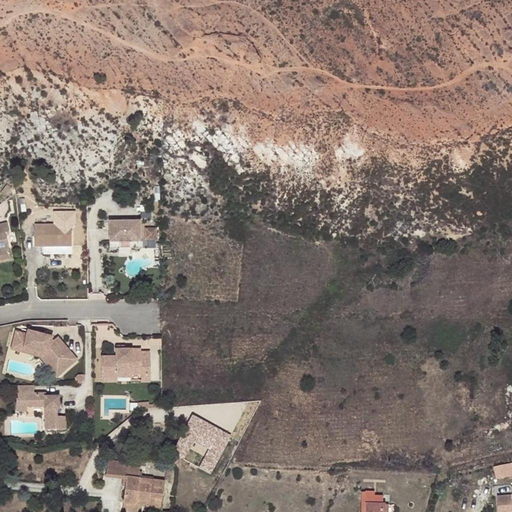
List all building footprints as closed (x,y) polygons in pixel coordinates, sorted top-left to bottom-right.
[(117,242),(128,242),(138,242),(138,222),(107,222),(107,242),(117,242)] [(33,248),(70,247),(68,226),(32,227),(33,248)] [(155,240),(155,228),(142,228),(143,240),(155,240)] [(128,250),(128,242),(117,242),(117,250),(128,250)] [(27,357),(36,359),(37,354),(41,337),(24,333),(23,337),(20,349),(28,352),(27,357)] [(9,351),(19,354),(20,349),(23,337),(12,334),(9,351)] [(45,356),(49,363),(46,366),(55,377),(74,363),(54,340),(49,343),(45,342),(46,338),(41,337),(37,354),(45,356)] [(138,376),(147,376),(147,355),(138,355),(138,353),(121,353),(112,352),(113,360),(99,360),(100,379),(117,380),(117,374),(131,376),(138,376)] [(37,354),(36,359),(49,363),(45,356),(37,354)] [(52,380),(55,377),(46,366),(42,368),(52,380)] [(73,382),(73,389),(81,389),(81,378),(75,378),(73,382)] [(41,431),(43,432),(42,398),(40,398),(40,396),(30,396),(31,389),(13,389),(14,401),(12,401),(12,413),(23,412),(23,409),(31,409),(40,409),(41,431)] [(42,398),(43,432),(62,433),(61,419),(52,419),(52,411),(54,411),(54,399),(42,398)] [(215,475),(236,434),(196,413),(178,448),(195,457),(202,443),(212,448),(202,468),(215,475)] [(511,462),(497,465),(499,479),(511,476),(511,462)] [(108,511),(109,511),(146,511),(149,487),(124,485),(124,476),(111,475),(112,472),(93,471),(91,485),(110,486),(108,511)] [(493,498),(494,511),(502,511),(510,511),(511,511),(511,496),(508,497),(493,498)] [(371,511),(372,510),(373,501),(365,500),(365,497),(356,497),(355,511),(371,511)]
